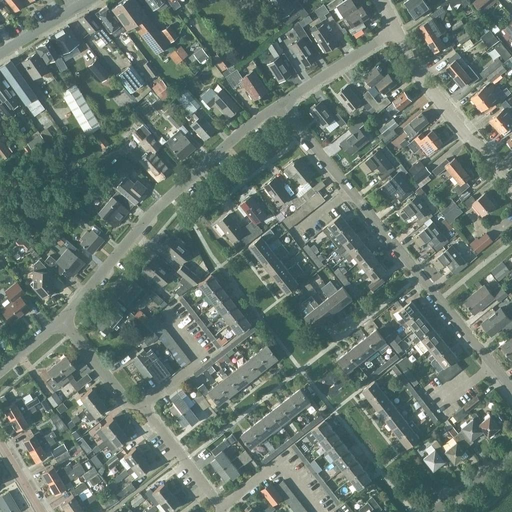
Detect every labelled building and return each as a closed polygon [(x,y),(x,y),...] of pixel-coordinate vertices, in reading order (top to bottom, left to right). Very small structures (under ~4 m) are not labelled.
[(5,0),(14,11),(23,4),(20,0),(5,0)] [(146,14),(147,13),(137,0),(122,0),(112,7),(128,28),(133,25),(155,53),(169,43),(146,14)] [(160,3),(163,0),(143,0),(151,10),(155,7),(157,8),(161,5),(160,3)] [(167,0),(174,9),(180,5),(175,0),(167,0)] [(300,16),(294,8),(287,0),(239,0),(240,0),(239,0),(267,0),(281,17),(281,18),(287,26),(300,16)] [(343,16),(358,7),(353,0),(343,0),(342,1),(341,0),(333,0),(326,4),(330,10),(335,7),(342,18),(344,17),(343,16)] [(424,0),(407,0),(404,3),(416,19),(430,9),(425,1),(424,0)] [(494,0),(478,0),(474,4),(477,8),(480,6),(483,10),(495,1),(494,0)] [(323,4),(314,10),(321,21),(326,18),(324,15),(328,12),(323,4)] [(127,33),(120,24),(106,5),(95,13),(109,32),(110,31),(113,34),(117,32),(121,37),(127,33)] [(358,7),(343,16),(344,17),(351,28),(348,30),(351,35),(365,26),(362,22),(369,17),(368,16),(369,15),(369,14),(367,10),(366,10),(364,11),(361,5),(358,7)] [(428,42),(439,35),(447,31),(441,22),(442,21),(443,20),(443,19),(444,18),(445,14),(446,13),(448,11),(443,6),(442,7),(430,15),(433,19),(425,23),(428,28),(422,31),(425,36),(424,37),(426,41),(427,40),(428,42)] [(302,7),(297,11),(303,18),(308,14),(302,7)] [(106,44),(111,39),(90,11),(78,19),(96,40),(100,37),(106,44)] [(464,24),(462,21),(451,27),(453,31),(464,24)] [(310,40),(298,22),(291,26),(299,38),(289,45),(303,66),(315,58),(305,43),(310,40)] [(511,23),(504,30),(506,33),(503,35),(507,39),(509,37),(511,40),(511,23)] [(160,31),(169,42),(178,36),(169,24),(160,31)] [(312,31),(326,52),(336,45),(322,24),(312,31)] [(67,25),(48,36),(58,54),(59,54),(77,43),(67,25)] [(496,25),(492,29),(496,33),(500,30),(496,25)] [(474,28),(457,38),(460,42),(477,32),(474,28)] [(480,37),(489,48),(498,40),(490,30),(480,37)] [(442,52),(452,47),(449,42),(444,45),(439,35),(428,42),(434,52),(440,49),(442,52)] [(67,67),(59,54),(58,54),(57,55),(48,40),(35,47),(40,55),(41,54),(46,62),(52,58),(60,71),(67,67)] [(266,47),(273,57),(283,51),(276,41),(266,47)] [(510,55),(500,42),(493,48),(504,61),(510,55)] [(179,43),(166,51),(172,62),(186,53),(179,43)] [(236,68),(222,49),(212,57),(222,71),(226,68),(227,69),(222,73),(225,76),(236,68)] [(208,57),(202,50),(195,55),(201,63),(208,57)] [(36,51),(22,61),(33,78),(41,73),(42,74),(43,75),(44,75),(45,76),(46,76),(47,76),(48,76),(49,76),(50,76),(50,75),(51,75),(52,75),(52,74),(48,67),(36,51)] [(454,77),(463,69),(455,59),(460,56),(457,52),(448,59),(451,63),(446,67),(454,77)] [(279,83),(290,75),(279,57),(268,64),(279,83)] [(485,71),(481,74),(484,78),(502,63),(498,58),(483,70),(485,71)] [(88,66),(102,80),(109,74),(96,59),(88,66)] [(0,66),(0,68),(32,114),(42,106),(35,96),(9,60),(0,66)] [(148,61),(143,65),(152,78),(157,74),(148,61)] [(130,92),(143,81),(130,64),(116,75),(130,92)] [(241,75),(250,70),(247,64),(238,69),(241,75)] [(478,78),(475,74),(468,65),(463,69),(454,77),(461,86),(466,82),(470,85),(478,78)] [(502,65),(487,77),(491,82),(506,70),(502,65)] [(376,83),(385,76),(376,66),(363,76),(372,87),(376,84),(376,83)] [(266,90),(253,70),(242,77),(236,69),(225,76),(233,87),(242,82),(254,99),(266,90)] [(385,94),(397,84),(388,73),(385,76),(376,83),(376,84),(385,94)] [(172,93),(162,80),(152,87),(162,101),(172,93)] [(10,106),(16,102),(0,81),(0,100),(1,102),(0,102),(0,108),(7,117),(14,112),(10,106)] [(61,91),(78,120),(86,134),(100,126),(75,83),(61,91)] [(477,104),(496,88),(493,84),(488,87),(486,85),(471,97),(477,104)] [(348,111),(360,101),(348,86),(337,95),(344,104),(343,105),(348,111)] [(496,88),(477,104),(482,110),(497,98),(499,101),(511,92),(506,87),(502,90),(499,86),(496,88)] [(229,117),(239,108),(221,89),(216,93),(211,87),(200,97),(196,100),(207,112),(211,108),(209,107),(214,103),(220,109),(221,108),(229,117)] [(240,101),(245,98),(239,88),(235,91),(240,101)] [(199,105),(186,90),(177,97),(191,113),(199,105)] [(374,108),(379,104),(368,91),(363,95),(364,97),(374,108)] [(392,116),(412,101),(405,92),(393,102),(393,103),(386,109),(392,116)] [(511,107),(511,106),(510,105),(511,103),(511,93),(503,101),(501,103),(504,108),(490,120),(495,126),(511,112),(511,107)] [(372,113),(376,110),(374,108),(364,97),(360,101),(368,111),(369,110),(372,113)] [(341,127),(346,123),(338,114),(333,117),(321,102),(310,111),(324,128),(334,119),(341,127)] [(379,104),(374,108),(376,110),(378,113),(383,109),(379,104)] [(163,112),(178,128),(183,124),(168,108),(163,112)] [(203,139),(214,130),(201,115),(200,116),(196,111),(192,115),(196,120),(190,125),(203,139)] [(511,112),(495,126),(501,133),(511,123),(511,112)] [(418,131),(429,122),(422,113),(403,129),(411,138),(419,132),(418,131)] [(393,118),(379,130),(385,137),(394,129),(393,129),(399,125),(393,118)] [(360,128),(364,124),(360,119),(348,129),(352,134),(341,143),(350,154),(369,139),(360,128)] [(138,160),(157,181),(171,168),(155,151),(161,146),(150,134),(151,133),(143,124),(139,128),(138,127),(131,133),(132,134),(130,136),(145,152),(141,157),(138,160)] [(194,148),(183,134),(179,129),(166,141),(170,146),(180,157),(187,151),(189,153),(194,148)] [(385,137),(382,139),(387,144),(398,135),(394,129),(385,137)] [(439,145),(442,143),(432,131),(425,137),(422,133),(415,139),(410,143),(409,146),(415,153),(421,147),(428,155),(436,148),(437,149),(440,146),(439,145)] [(99,132),(93,136),(98,142),(103,138),(99,132)] [(41,135),(28,145),(35,154),(47,144),(41,135)] [(68,140),(64,135),(48,145),(52,151),(68,140)] [(383,179),(395,169),(379,150),(360,166),(366,173),(377,165),(382,171),(378,174),(383,179)] [(317,165),(319,159),(312,155),(309,160),(317,165)] [(454,175),(463,168),(455,158),(450,162),(447,159),(432,170),(437,175),(447,167),(454,175)] [(307,180),(313,175),(307,167),(307,168),(299,159),(295,163),(293,161),(284,168),(286,169),(284,171),(290,178),(294,174),(302,184),(303,183),(309,190),(300,197),(304,203),(316,193),(307,180)] [(134,167),(126,160),(119,168),(127,176),(134,167)] [(413,176),(425,167),(420,161),(408,170),(413,176)] [(405,176),(409,173),(403,165),(399,168),(405,176)] [(413,176),(413,177),(417,183),(431,172),(426,166),(425,167),(413,176)] [(466,181),(471,177),(463,168),(454,175),(460,182),(453,188),(459,195),(470,185),(466,181)] [(402,203),(414,193),(398,173),(378,189),(385,197),(396,188),(401,194),(397,197),(402,203)] [(122,215),(123,217),(144,193),(125,177),(116,188),(118,190),(97,213),(113,226),(122,215)] [(279,205),(290,196),(276,178),(265,187),(279,205)] [(420,188),(415,192),(419,196),(424,192),(420,188)] [(321,204),(325,200),(319,192),(314,196),(321,204)] [(304,203),(300,197),(297,194),(290,200),(297,208),(304,203)] [(483,215),(494,205),(485,194),(476,201),(472,196),(464,203),(468,208),(473,204),(483,215)] [(241,205),(238,208),(245,217),(248,214),(253,220),(245,226),(254,238),(263,232),(256,223),(262,218),(266,215),(251,196),(240,205),(241,205)] [(316,207),(321,204),(314,196),(310,199),(316,207)] [(430,219),(433,216),(417,197),(397,212),(404,220),(415,211),(420,218),(416,221),(421,226),(424,223),(430,219)] [(451,198),(439,208),(445,216),(458,206),(458,205),(451,198)] [(312,211),(316,207),(310,199),(305,203),(312,211)] [(307,215),(312,211),(305,203),(301,206),(307,215)] [(303,218),(307,215),(301,206),(296,210),(303,218)] [(445,216),(444,217),(445,218),(449,223),(450,224),(455,219),(451,215),(460,208),(458,206),(445,216)] [(298,222),(303,218),(296,210),(292,214),(298,222)] [(279,211),(273,216),(277,222),(284,217),(279,211)] [(76,218),(87,228),(92,223),(81,213),(76,218)] [(245,226),(241,229),(229,214),(218,223),(236,246),(241,242),(238,238),(243,233),(250,242),(254,238),(245,226)] [(294,225),(298,222),(292,214),(287,217),(294,225)] [(336,234),(348,224),(341,215),(328,225),(332,230),(327,234),(331,238),(336,234)] [(289,229),(294,225),(287,217),(283,221),(289,229)] [(450,224),(445,218),(442,222),(450,231),(453,227),(450,224)] [(430,219),(424,223),(427,227),(433,222),(430,219)] [(427,227),(413,238),(420,246),(427,240),(437,252),(449,242),(433,222),(427,227)] [(344,244),(356,234),(348,224),(336,234),(344,244)] [(252,244),(249,246),(257,256),(269,246),(265,241),(274,233),(271,229),(262,236),(261,236),(252,244)] [(473,230),(465,235),(468,241),(476,236),(473,230)] [(92,253),(103,240),(91,231),(89,233),(87,231),(80,238),(83,240),(80,243),(92,253)] [(53,239),(61,246),(66,239),(58,232),(53,239)] [(478,254),(493,241),(487,232),(479,239),(477,237),(469,244),(478,254)] [(346,257),(364,243),(356,234),(344,244),(348,249),(342,253),(346,257)] [(21,236),(14,242),(18,245),(22,245),(26,242),(21,236)] [(179,238),(175,242),(171,238),(162,248),(180,264),(189,253),(182,247),(185,243),(179,238)] [(371,252),(364,243),(346,257),(349,261),(354,257),(359,262),(371,252)] [(265,265),(286,248),(283,244),(273,251),(269,246),(257,256),(265,265)] [(309,254),(313,251),(308,245),(304,248),(309,254)] [(468,265),(467,264),(452,246),(432,262),(438,269),(449,260),(454,267),(451,270),(456,275),(468,265)] [(272,275),(284,265),(280,260),(290,253),(286,248),(265,265),(272,275)] [(72,276),(83,263),(67,249),(56,262),(49,257),(44,261),(60,274),(64,269),(72,276)] [(314,260),(317,257),(315,254),(314,252),(313,251),(309,254),(314,260)] [(367,272),(379,262),(371,252),(359,262),(366,271),(367,272)] [(151,282),(154,279),(161,286),(170,275),(152,259),(147,265),(145,265),(142,268),(143,270),(140,273),(151,282)] [(320,268),(324,265),(319,259),(315,262),(320,268)] [(42,297),(54,287),(44,276),(49,272),(39,260),(35,264),(34,280),(30,283),(42,297)] [(381,276),(387,271),(379,262),(367,272),(366,271),(361,276),(364,280),(370,276),(373,280),(368,285),(374,291),(385,281),(381,276)] [(183,277),(192,286),(201,280),(182,263),(176,271),(183,277)] [(279,284),(301,267),(297,263),(288,270),(284,265),(272,275),(279,284)] [(506,266),(494,275),(499,281),(510,271),(510,270),(506,266)] [(287,293),(299,284),(295,279),(304,272),(301,267),(279,284),(287,293)] [(334,271),(339,278),(343,275),(347,271),(344,267),(340,271),(338,268),(334,271)] [(205,295),(218,284),(210,275),(198,285),(205,295)] [(343,275),(339,278),(345,286),(349,283),(343,275)] [(192,286),(183,277),(179,282),(182,285),(174,291),(179,296),(192,286)] [(353,299),(343,287),(338,291),(331,281),(326,285),(343,306),(353,299)] [(484,285),(483,286),(478,281),(474,285),(478,290),(464,301),(474,314),(494,298),(484,285)] [(20,297),(25,293),(16,282),(4,292),(8,295),(0,301),(0,309),(0,310),(0,311),(10,323),(29,308),(20,297)] [(132,309),(146,293),(133,282),(128,287),(129,288),(125,292),(120,298),(132,309)] [(323,282),(319,285),(322,289),(329,298),(324,302),(334,314),(343,306),(326,285),(323,282)] [(358,294),(354,289),(349,283),(345,286),(354,297),(358,294)] [(213,304),(226,294),(218,284),(205,295),(213,304)] [(508,294),(503,288),(500,285),(494,289),(497,293),(494,295),(499,301),(508,294)] [(167,303),(153,291),(148,296),(158,305),(159,304),(162,307),(167,303)] [(221,314),(234,304),(226,294),(213,304),(221,314)] [(307,300),(308,299),(305,295),(300,299),(310,312),(305,317),(314,329),(324,321),(307,300)] [(334,314),(324,302),(319,306),(312,296),(308,299),(307,300),(324,321),(334,314)] [(186,309),(190,306),(182,297),(179,300),(186,309)] [(403,324),(419,311),(411,301),(399,311),(403,316),(398,320),(402,325),(403,324)] [(225,327),(241,314),(234,304),(221,314),(228,324),(225,326),(225,327)] [(116,324),(124,315),(112,305),(95,325),(107,335),(114,327),(117,330),(119,327),(116,324)] [(194,319),(198,316),(190,306),(186,309),(194,319)] [(506,332),(511,326),(511,317),(511,318),(502,308),(482,323),(491,335),(502,327),(506,332)] [(139,311),(134,316),(142,323),(145,320),(147,318),(139,311)] [(414,330),(427,320),(419,311),(403,324),(406,328),(410,324),(414,330)] [(152,332),(151,331),(146,327),(142,323),(134,316),(130,312),(126,316),(135,324),(134,325),(146,336),(152,332)] [(145,320),(142,323),(146,327),(157,319),(153,314),(145,320)] [(236,334),(249,324),(241,314),(225,327),(228,331),(232,328),(236,334)] [(202,329),(205,326),(198,316),(194,319),(202,329)] [(151,331),(152,330),(161,323),(157,319),(146,327),(151,331)] [(416,344),(435,329),(427,320),(414,330),(418,335),(412,339),(416,344)] [(156,335),(164,328),(161,323),(152,330),(154,333),(156,335)] [(391,336),(390,334),(393,331),(386,323),(379,329),(388,339),(391,336)] [(209,339),(213,336),(205,326),(202,329),(209,339)] [(159,340),(168,333),(164,328),(156,335),(159,340)] [(245,339),(255,331),(252,328),(242,335),(245,339)] [(430,349),(442,339),(435,329),(416,344),(424,353),(430,349)] [(511,329),(510,331),(511,333),(511,337),(502,346),(507,352),(506,353),(511,359),(511,358),(511,329)] [(377,349),(386,342),(377,330),(367,337),(377,349)] [(153,333),(143,340),(147,346),(157,338),(153,333)] [(163,344),(172,338),(168,333),(159,340),(163,344)] [(235,347),(245,339),(242,335),(232,343),(235,347)] [(213,336),(209,339),(217,349),(221,346),(228,341),(227,339),(226,340),(224,338),(222,340),(218,343),(216,340),(213,336)] [(393,347),(397,344),(391,336),(388,339),(393,347)] [(367,357),(377,349),(367,337),(358,345),(367,357)] [(167,349),(175,342),(172,338),(163,344),(167,349)] [(437,358),(450,348),(442,339),(430,349),(434,353),(428,358),(432,362),(437,358)] [(170,354),(179,347),(175,342),(167,349),(170,354)] [(225,355),(235,347),(232,343),(222,351),(225,355)] [(397,344),(393,347),(399,353),(403,350),(397,344)] [(357,364),(367,357),(358,345),(348,352),(357,364)] [(266,366),(276,359),(266,346),(256,354),(266,366)] [(174,359),(183,352),(179,347),(170,354),(174,359)] [(138,371),(157,356),(150,348),(145,352),(143,349),(135,354),(137,357),(131,361),(138,371)] [(445,368),(450,364),(454,360),(458,358),(450,348),(437,358),(440,361),(445,367),(445,368)] [(216,362),(225,355),(222,351),(212,358),(216,362)] [(122,366),(130,355),(125,352),(118,363),(122,366)] [(178,363),(186,357),(183,352),(174,359),(178,363)] [(348,372),(357,364),(348,352),(339,360),(348,372)] [(256,374),(266,366),(256,354),(247,361),(256,374)] [(386,361),(389,365),(399,358),(396,354),(386,361)] [(65,355),(56,363),(65,374),(68,379),(68,380),(72,385),(76,382),(73,377),(73,376),(69,371),(74,367),(65,355)] [(152,375),(153,378),(157,382),(170,373),(157,356),(138,371),(146,380),(152,375)] [(408,369),(408,368),(413,364),(406,356),(397,363),(400,366),(404,372),(408,369)] [(181,368),(190,361),(186,357),(178,363),(181,368)] [(211,366),(216,362),(212,358),(203,366),(206,370),(206,369),(211,366)] [(457,373),(462,369),(454,360),(450,364),(457,373)] [(247,382),(256,374),(247,361),(237,369),(247,382)] [(377,368),(377,369),(380,372),(389,365),(386,361),(377,368)] [(56,363),(46,370),(52,378),(46,382),(53,391),(68,380),(68,379),(65,374),(56,363)] [(399,378),(403,375),(395,364),(391,367),(399,378)] [(453,376),(457,373),(450,364),(445,368),(453,376)] [(193,374),(196,378),(200,374),(206,370),(203,366),(193,374)] [(211,366),(206,369),(210,374),(215,370),(211,366)] [(453,376),(445,368),(445,367),(441,371),(448,380),(453,376)] [(221,369),(216,372),(219,377),(220,376),(223,379),(217,384),(227,397),(237,389),(227,377),(221,369)] [(237,369),(227,377),(237,389),(247,382),(237,369)] [(380,373),(380,372),(377,369),(367,377),(370,380),(380,373)] [(414,376),(408,369),(404,372),(410,379),(414,376)] [(444,384),(448,380),(441,371),(436,375),(444,384)] [(407,387),(411,384),(403,375),(399,378),(407,387)] [(419,383),(414,376),(410,379),(415,386),(419,383)] [(361,388),(370,380),(367,377),(358,384),(361,388)] [(383,384),(380,387),(375,381),(363,391),(370,400),(386,388),(383,384)] [(76,382),(72,385),(76,391),(81,387),(77,382),(76,382)] [(204,389),(200,392),(200,393),(201,393),(204,397),(210,405),(213,408),(217,405),(227,397),(217,384),(215,382),(211,384),(213,387),(207,392),(204,389)] [(414,397),(418,394),(411,384),(407,387),(414,397)] [(87,407),(99,398),(91,388),(79,398),(87,407)] [(193,398),(193,399),(191,400),(181,388),(169,397),(173,402),(174,404),(168,409),(175,419),(189,408),(191,406),(204,397),(201,393),(193,398)] [(390,400),(386,394),(389,391),(386,388),(370,400),(378,410),(390,400)] [(300,389),(290,397),(300,410),(310,402),(300,389)] [(47,398),(54,407),(61,401),(54,392),(47,398)] [(5,394),(0,397),(5,404),(10,401),(5,394)] [(422,406),(425,403),(418,394),(414,397),(422,406)] [(3,409),(9,419),(20,413),(34,405),(39,402),(36,396),(25,403),(21,398),(3,409)] [(204,397),(191,406),(194,409),(198,405),(202,411),(210,405),(204,397)] [(291,417),(300,410),(290,397),(281,405),(291,417)] [(469,411),(481,401),(477,397),(465,406),(469,411)] [(95,417),(107,408),(99,398),(87,407),(95,417)] [(385,419),(397,410),(390,400),(378,410),(385,419)] [(429,416),(433,413),(425,403),(422,406),(429,416)] [(60,404),(56,408),(60,413),(65,409),(60,404)] [(27,423),(24,418),(37,410),(34,405),(9,419),(16,430),(27,423)] [(281,425),(291,417),(281,405),(271,412),(281,425)] [(191,425),(198,419),(189,408),(175,419),(183,428),(189,423),(191,425)] [(467,413),(463,408),(458,411),(463,417),(467,413)] [(392,429),(405,419),(397,410),(385,419),(392,429)] [(500,428),(500,427),(506,423),(497,411),(491,415),(490,415),(479,424),(484,431),(483,431),(488,437),(500,428)] [(271,433),(281,425),(271,412),(261,420),(271,433)] [(56,413),(50,417),(55,425),(62,420),(56,413)] [(433,413),(429,416),(436,425),(440,422),(433,413)] [(80,419),(77,415),(71,419),(75,423),(80,419)] [(313,426),(323,418),(320,415),(310,422),(313,426)] [(101,428),(96,431),(103,440),(104,442),(109,438),(108,437),(120,428),(112,418),(101,428)] [(484,431),(479,424),(477,422),(474,418),(462,428),(463,430),(459,433),(469,446),(473,442),(472,440),(483,431),(484,431)] [(408,423),(405,419),(392,429),(400,438),(416,425),(412,420),(408,423)] [(266,437),(271,433),(261,420),(251,428),(261,441),(262,440),(264,443),(268,440),(266,437)] [(317,443),(333,430),(325,420),(312,431),(319,440),(317,442),(317,443)] [(303,434),(313,426),(310,422),(301,430),(303,434)] [(420,438),(416,433),(420,430),(416,425),(400,438),(407,448),(420,438)] [(469,446),(459,433),(453,426),(448,430),(454,437),(453,438),(457,442),(445,451),(447,453),(450,458),(455,464),(467,454),(463,450),(469,446)] [(127,438),(120,428),(108,437),(109,438),(104,442),(103,440),(97,445),(101,449),(106,445),(111,451),(127,438)] [(251,448),(261,441),(251,428),(241,436),(251,448)] [(33,434),(22,440),(29,451),(40,445),(46,441),(52,437),(56,435),(53,430),(50,432),(43,436),(39,430),(33,434)] [(294,442),(303,434),(301,430),(291,438),(294,442)] [(327,450),(340,440),(333,430),(317,443),(320,447),(323,444),(327,450)] [(227,448),(237,440),(232,434),(223,442),(227,448)] [(55,442),(52,437),(46,441),(49,446),(55,442)] [(284,449),(294,442),(291,438),(281,446),(284,449)] [(332,462),(348,450),(340,440),(327,450),(335,460),(332,462)] [(40,445),(29,451),(35,462),(46,455),(43,450),(49,446),(46,441),(40,445)] [(447,453),(445,451),(437,441),(432,445),(435,449),(423,458),(433,471),(446,461),(442,457),(447,453)] [(63,443),(51,451),(54,457),(67,449),(63,443)] [(86,443),(81,447),(86,452),(91,449),(86,443)] [(59,464),(72,456),(78,452),(76,451),(80,448),(78,444),(68,450),(55,458),(59,464)] [(299,457),(302,454),(295,444),(291,447),(299,457)] [(101,449),(97,445),(92,449),(95,453),(101,449)] [(274,457),(284,449),(281,446),(271,453),(274,457)] [(131,466),(143,457),(135,447),(123,456),(131,466)] [(241,460),(245,465),(253,459),(246,450),(238,456),(231,462),(217,472),(225,482),(231,477),(233,479),(240,474),(232,464),(235,462),(236,463),(241,460)] [(343,470),(356,460),(348,450),(332,462),(335,466),(338,464),(343,470)] [(231,462),(222,451),(215,456),(216,458),(210,463),(217,472),(231,462)] [(264,465),(274,457),(271,453),(261,461),(264,465)] [(307,466),(310,464),(302,454),(299,457),(307,466)] [(115,455),(105,463),(110,469),(120,461),(115,455)] [(143,457),(131,466),(126,469),(120,474),(124,478),(129,474),(134,471),(138,476),(150,466),(143,457)] [(98,459),(93,463),(97,467),(101,464),(98,459)] [(347,482),(363,469),(356,460),(343,470),(350,479),(347,482)] [(324,478),(335,469),(329,462),(317,471),(324,478)] [(72,469),(69,464),(56,471),(52,466),(41,473),(48,483),(72,469)] [(65,487),(62,481),(69,477),(70,480),(85,471),(80,464),(72,469),(48,483),(54,494),(65,487)] [(314,476),(318,473),(310,464),(307,466),(314,476)] [(89,478),(96,474),(97,473),(94,467),(82,475),(85,480),(88,478),(89,478)] [(358,489),(371,479),(363,469),(347,482),(350,486),(353,483),(358,489)] [(322,486),(326,483),(318,473),(314,476),(322,486)] [(96,474),(89,478),(93,485),(101,480),(96,474)] [(118,482),(124,478),(120,474),(115,478),(118,482)] [(278,493),(287,485),(283,481),(274,488),(277,491),(278,493)] [(84,482),(74,489),(78,495),(88,488),(84,482)] [(269,482),(262,487),(267,493),(273,488),(269,482)] [(131,483),(122,490),(125,495),(135,488),(131,483)] [(159,502),(171,493),(163,483),(152,493),(159,502)] [(330,496),(333,493),(326,483),(322,486),(330,496)] [(281,497),(290,490),(287,485),(278,493),(281,497)] [(122,490),(115,495),(119,500),(125,495),(122,490)] [(285,501),(293,494),(290,490),(281,497),(282,498),(283,499),(285,501)] [(277,491),(272,495),(278,503),(283,499),(282,498),(281,497),(278,493),(277,491)] [(0,507),(2,511),(17,511),(19,511),(8,492),(0,497),(0,507)] [(167,511),(178,503),(171,493),(159,502),(167,511)] [(338,506),(341,503),(333,493),(330,496),(338,506)] [(94,494),(88,497),(91,502),(97,498),(95,496),(94,494)] [(140,494),(130,502),(134,507),(144,499),(140,494)] [(288,505),(297,499),(293,494),(285,501),(288,505)] [(84,503),(82,501),(80,499),(77,501),(73,496),(61,504),(65,511),(70,511),(80,506),(84,503)] [(115,496),(103,503),(107,509),(119,501),(115,496)] [(88,497),(82,501),(84,503),(80,506),(70,511),(84,511),(83,510),(86,508),(85,506),(91,502),(88,497)] [(378,511),(382,509),(375,501),(372,497),(367,501),(368,502),(359,510),(360,511),(378,511)] [(291,510),(300,503),(297,499),(288,505),(289,507),(291,510)] [(352,511),(345,502),(339,507),(343,511),(352,511)] [(291,510),(293,511),(297,511),(304,507),(300,503),(291,510)]
